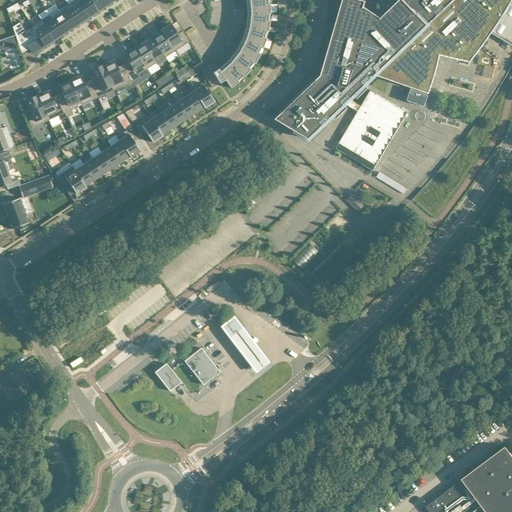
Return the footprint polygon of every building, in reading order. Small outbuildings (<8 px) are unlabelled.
[(77,0),(74,0),(68,4),(80,23),(88,17),(78,1),(77,0)] [(79,0),(78,1),(88,17),(97,11),(89,0),(79,0)] [(108,0),(89,0),(97,11),(111,3),(108,0)] [(249,27),(245,40),(238,52),(230,63),(220,72),(214,62),(201,70),(213,88),(224,81),(230,88),(238,82),(244,77),(250,69),(255,63),(259,56),(263,47),(266,39),(268,31),(269,22),(269,13),(269,5),(268,0),(249,0),(250,13),(249,27)] [(347,0),(322,76),(276,119),(310,139),(311,138),(346,104),(351,100),(376,75),(429,94),(429,93),(433,81),(437,68),(440,55),(470,62),(482,47),(491,34),(511,46),(511,44),(511,2),(511,0),(400,0),(382,18),(353,0),(347,0)] [(68,4),(59,10),(71,28),(80,23),(68,4)] [(58,9),(50,15),(52,18),(62,34),(71,28),(59,10),(58,9)] [(0,11),(0,24),(1,24),(5,37),(14,34),(6,10),(0,11)] [(52,18),(43,24),(54,40),(62,34),(52,18)] [(42,21),(33,27),(45,46),(54,40),(43,24),(42,21)] [(20,23),(13,27),(15,35),(18,44),(22,54),(22,53),(30,48),(33,53),(45,46),(33,27),(26,32),(20,23)] [(161,31),(175,51),(189,42),(182,31),(177,34),(171,24),(161,31)] [(163,53),(162,53),(165,57),(175,51),(161,31),(161,32),(153,38),(163,53)] [(15,35),(4,39),(7,48),(18,44),(15,35)] [(162,53),(163,53),(153,38),(144,43),(154,59),(162,53)] [(154,59),(144,43),(135,49),(134,48),(147,69),(157,63),(154,59)] [(147,69),(134,48),(124,54),(132,66),(125,71),(132,82),(139,77),(138,75),(147,69)] [(103,65),(114,90),(132,82),(125,71),(120,73),(114,61),(103,65)] [(92,86),(98,98),(114,90),(103,65),(92,70),(98,83),(92,86)] [(178,78),(188,72),(184,67),(175,73),(177,75),(176,76),(178,78)] [(173,78),(169,72),(165,76),(168,81),(173,78)] [(70,81),(81,105),(98,98),(92,86),(87,89),(81,76),(70,81)] [(168,81),(165,76),(160,79),(164,85),(168,81)] [(59,101),(65,113),(67,117),(73,114),(71,110),(81,105),(70,81),(59,86),(65,99),(59,101)] [(214,101),(202,83),(192,89),(194,91),(204,107),(204,108),(214,101)] [(358,112),(336,149),(373,171),(408,113),(371,90),(361,106),(351,100),(346,104),(358,112)] [(37,95),(37,96),(48,121),(65,113),(59,101),(54,104),(48,91),(38,96),(37,95)] [(204,107),(194,91),(185,97),(196,112),(204,107)] [(48,121),(37,96),(26,101),(32,114),(26,117),(32,128),(48,121)] [(196,112),(185,97),(177,102),(187,118),(196,112)] [(187,118),(177,102),(168,108),(179,123),(187,118)] [(179,123),(168,108),(160,114),(170,129),(179,123)] [(132,122),(137,119),(130,109),(125,112),(132,122)] [(170,129),(160,114),(152,119),(151,119),(162,135),(170,129)] [(162,135),(151,119),(152,119),(149,115),(134,125),(141,136),(146,133),(153,142),(162,136),(162,135)] [(15,147),(7,126),(2,128),(0,128),(0,151),(9,148),(10,148),(15,147)] [(139,138),(132,127),(117,137),(119,141),(120,141),(130,156),(130,157),(140,151),(134,141),(139,138)] [(130,156),(120,141),(119,141),(111,147),(121,162),(130,156)] [(121,162),(111,147),(102,153),(112,168),(121,162)] [(0,186),(5,185),(7,190),(20,185),(18,180),(11,182),(4,161),(11,159),(8,151),(0,154),(0,186)] [(49,153),(44,156),(47,161),(52,158),(49,153)] [(112,168),(102,153),(93,158),(103,174),(112,168)] [(103,174),(93,158),(84,164),(94,180),(103,174)] [(94,180),(84,164),(75,170),(85,186),(94,180)] [(85,186),(75,170),(72,166),(57,176),(64,187),(69,184),(76,194),(86,187),(85,186)] [(376,177),(404,194),(407,189),(380,172),(376,177)] [(49,175),(19,186),(23,197),(53,186),(49,175)] [(20,198),(3,204),(12,229),(29,223),(20,198)] [(362,207),(358,202),(353,206),(358,211),(362,207)] [(234,315),(220,326),(256,372),(270,362),(234,315)] [(184,361),(203,385),(219,372),(201,348),(184,361)] [(155,372),(170,391),(176,386),(179,383),(165,364),(162,367),(155,372)] [(17,368),(2,378),(17,400),(32,389),(17,368)] [(426,507),(429,511),(511,511),(511,455),(506,448),(426,507)]
